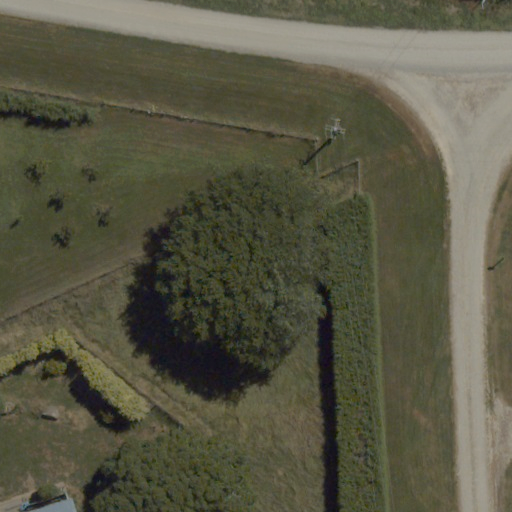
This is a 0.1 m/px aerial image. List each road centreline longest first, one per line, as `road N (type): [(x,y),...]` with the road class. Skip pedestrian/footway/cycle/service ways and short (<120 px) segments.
road 1 (unclassified): [(470,69),(465,335),(476,511)]
road 2 (unclassified): [(122,0),(470,69)]
